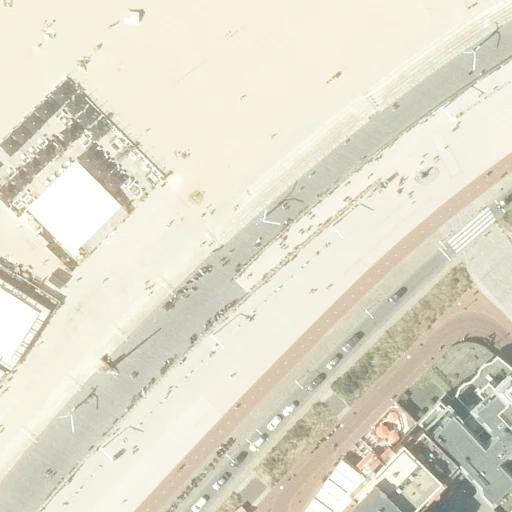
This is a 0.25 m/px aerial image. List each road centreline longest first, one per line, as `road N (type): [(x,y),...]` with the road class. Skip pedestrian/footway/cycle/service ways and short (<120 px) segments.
road 1 (residential): [(511,196),(373,318),(191,511)]
road 2 (residential): [(280,511),(294,486),(447,327),(472,321),(511,348)]
